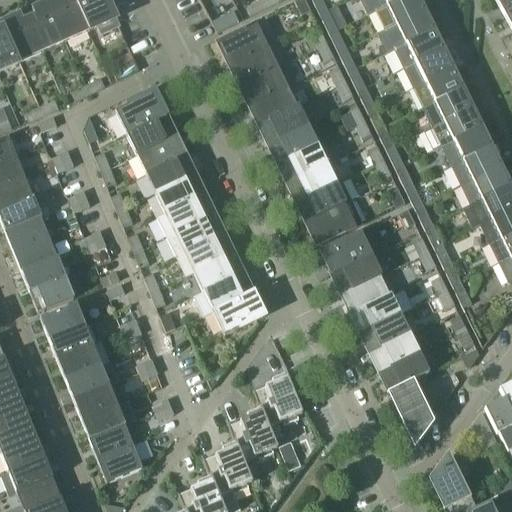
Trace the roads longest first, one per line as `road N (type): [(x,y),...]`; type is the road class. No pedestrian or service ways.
road 1 (residential): [(178,63),(83,111),(76,124),(195,430)]
road 2 (residential): [(293,299),(178,63)]
road 3 (residential): [(391,494),(293,299)]
road 4 (residential): [(391,494),(439,453),(511,351)]
road 5 (residential): [(195,430),(293,299)]
